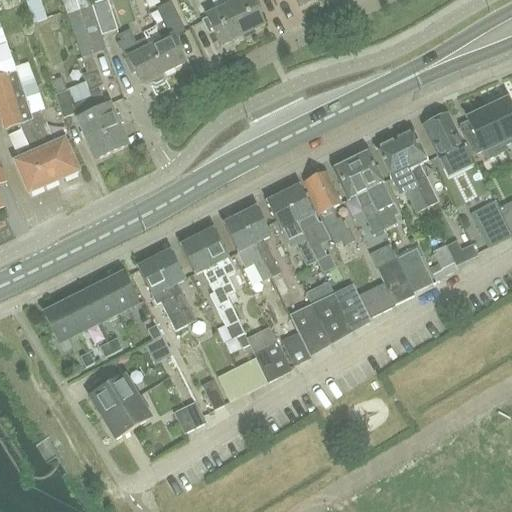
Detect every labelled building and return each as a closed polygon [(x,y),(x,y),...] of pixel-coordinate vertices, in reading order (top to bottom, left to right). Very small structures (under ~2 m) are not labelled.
[(0,0),(0,7),(1,12),(25,5),(23,0),(0,0)] [(33,25),(47,21),(40,0),(33,0),(27,3),(33,25)] [(67,0),(63,2),(81,59),(86,74),(97,70),(92,56),(107,51),(102,37),(91,5),(89,0),(67,0)] [(200,0),(186,0),(191,12),(203,7),(200,0)] [(224,0),(227,5),(243,37),(265,26),(258,12),(263,10),(257,0),(224,0)] [(316,0),(295,0),(300,8),(316,0)] [(96,5),(106,38),(122,33),(113,1),(96,5)] [(143,35),(145,40),(163,76),(185,65),(178,52),(182,51),(176,38),(186,33),(172,5),(157,12),(163,24),(155,28),(155,29),(143,35)] [(202,21),(209,35),(213,33),(221,48),(243,37),(227,5),(217,10),(205,16),(206,19),(202,21)] [(29,197),(60,183),(30,122),(29,117),(23,101),(9,59),(11,58),(0,27),(0,120),(4,133),(19,127),(29,149),(21,153),(23,157),(13,162),(29,197)] [(130,77),(134,75),(140,88),(150,83),(151,86),(154,87),(161,83),(163,80),(161,77),(163,76),(145,40),(135,45),(128,33),(117,39),(119,44),(116,46),(124,63),(124,64),(130,77)] [(19,56),(11,58),(9,59),(23,101),(40,95),(29,64),(22,67),(19,56)] [(98,70),(83,75),(86,85),(89,93),(90,93),(92,98),(97,110),(105,127),(100,130),(111,156),(130,147),(110,104),(107,106),(99,89),(104,87),(98,70)] [(60,79),(53,81),(57,96),(56,96),(64,119),(76,116),(78,119),(75,121),(95,163),(111,156),(100,130),(105,127),(97,110),(92,98),(90,93),(89,93),(91,98),(74,105),(69,92),(65,93),(60,79)] [(485,108),(507,152),(505,148),(511,144),(511,112),(507,102),(498,106),(497,103),(485,108)] [(476,117),(467,121),(487,162),(507,152),(485,108),(474,113),(476,117)] [(30,122),(60,183),(78,174),(63,140),(55,143),(40,112),(29,117),(30,122)] [(473,168),(468,157),(448,116),(423,128),(448,180),(473,168)] [(438,203),(421,167),(427,164),(412,132),(394,141),(413,181),(427,209),(438,203)] [(377,149),(398,193),(400,198),(408,194),(417,214),(427,209),(413,181),(394,141),(377,149)] [(369,154),(351,163),(378,219),(384,233),(397,226),(394,219),(398,217),(390,201),(391,200),(383,184),(384,184),(369,154)] [(335,170),(333,172),(348,202),(350,201),(355,199),(375,237),(384,233),(378,219),(351,163),(335,170)] [(338,220),(333,210),(341,206),(326,175),(304,185),(319,216),(320,216),(334,246),(343,243),(345,248),(355,243),(349,230),(347,230),(341,219),(338,220)] [(321,234),(314,219),(299,188),(282,196),(309,250),(315,262),(324,257),(314,237),(321,234)] [(309,250),(282,196),(267,203),(287,244),(294,241),(307,266),(315,262),(309,250)] [(494,203),(471,214),(489,250),(511,238),(511,237),(511,235),(505,224),(494,203)] [(288,293),(264,243),(270,239),(255,209),(239,217),(270,280),(279,298),(288,293)] [(270,280),(239,217),(223,225),(245,269),(253,265),(262,284),(270,280)] [(197,239),(225,298),(234,294),(226,279),(234,276),(227,262),(212,231),(197,239)] [(225,298),(197,239),(180,246),(196,278),(203,274),(206,282),(208,281),(214,295),(208,298),(222,327),(235,320),(225,299),(225,298)] [(456,242),(455,243),(445,248),(455,268),(477,257),(471,246),(460,252),(456,242)] [(445,248),(439,251),(431,255),(438,266),(429,271),(435,283),(457,271),(455,268),(445,248)] [(196,324),(178,287),(184,284),(169,252),(152,261),(186,329),(196,324)] [(398,260),(376,271),(383,285),(394,307),(414,297),(414,295),(402,270),(398,260)] [(186,329),(152,261),(138,268),(153,299),(157,308),(160,306),(175,334),(186,329)] [(421,261),(402,270),(414,295),(433,285),(433,284),(421,261)] [(103,287),(117,316),(137,306),(123,277),(103,287)] [(353,288),(352,288),(370,324),(369,321),(394,308),(394,307),(383,285),(357,297),(353,288)] [(103,287),(84,297),(98,326),(117,316),(103,287)] [(352,288),(333,297),(338,307),(351,333),(370,324),(352,288)] [(84,297),(64,307),(79,335),(98,326),(84,297)] [(333,297),(311,308),(329,344),(351,333),(338,307),(333,297)] [(59,345),(79,335),(64,307),(44,317),(59,345)] [(311,308),(290,318),(298,336),(307,355),(329,344),(311,308)] [(153,343),(161,338),(156,328),(148,332),(153,343)] [(298,336),(281,344),(293,369),(310,360),(307,355),(298,336)] [(108,345),(114,356),(122,351),(117,341),(108,345)] [(254,355),(268,384),(291,373),(276,344),(254,355)] [(114,356),(108,345),(99,349),(105,360),(114,356)] [(86,370),(95,365),(89,355),(80,359),(86,370)] [(255,360),(234,371),(247,395),(268,384),(254,355),(253,356),(255,360)] [(247,395),(234,371),(217,380),(229,404),(247,395)] [(104,420),(136,400),(123,379),(91,399),(104,420)] [(213,383),(202,388),(214,412),(225,407),(213,383)] [(136,400),(104,420),(117,441),(149,421),(136,400)] [(206,426),(195,405),(185,410),(195,431),(206,426)] [(195,431),(185,410),(174,415),(184,437),(195,431)] [(511,435),(510,433),(477,461),(492,478),(475,493),(489,510),(511,490),(511,435)] [(386,463),(394,481),(413,472),(405,454),(386,463)] [(423,466),(406,476),(413,487),(430,476),(423,466)]
